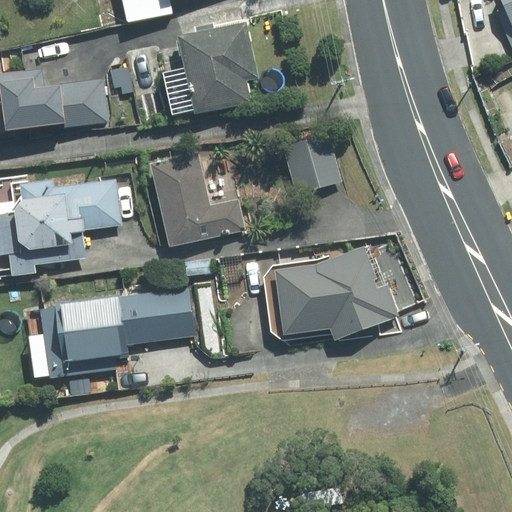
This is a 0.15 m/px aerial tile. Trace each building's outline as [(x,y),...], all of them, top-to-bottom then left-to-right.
[(117,0),(124,27),(171,16),(168,4),(187,0),(117,0)] [(511,0),(490,0),(489,1),(511,56),(511,0)] [(174,41),(182,78),(169,81),(177,118),(191,115),(192,119),(248,106),(242,83),(260,79),(247,24),(174,41)] [(0,75),(0,137),(109,124),(104,81),(44,89),(41,70),(0,75)] [(325,133),(273,150),(289,202),(342,184),(325,133)] [(196,153),(142,167),(165,253),(246,232),(237,199),(209,206),(196,153)] [(120,229),(112,181),(53,192),(51,182),(32,186),(30,174),(0,179),(0,289),(36,283),(33,270),(87,261),(82,236),(120,229)] [(273,340),(280,344),(326,332),(333,345),(397,318),(384,287),(376,291),(363,243),(327,254),(330,262),(269,279),(266,281),(273,340)] [(179,260),(182,280),(211,276),(209,256),(179,260)] [(43,338),(27,340),(30,364),(46,362),(49,380),(126,370),(122,344),(196,334),(190,289),(39,309),(43,338)] [(339,511),(337,483),(299,486),(301,511),(339,511)]
